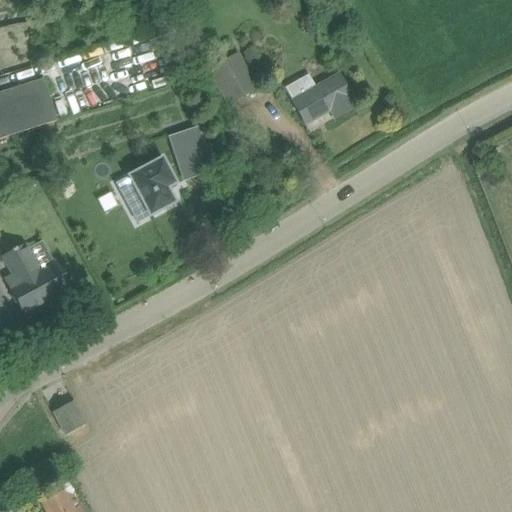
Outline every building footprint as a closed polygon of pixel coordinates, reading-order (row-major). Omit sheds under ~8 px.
[(149,1),(130,5),(132,15),(151,11),(149,1)] [(228,106),(257,89),(237,54),(208,70),(228,106)] [(316,89),(308,75),(285,89),(292,102),(292,103),(305,125),(330,111),(335,120),(356,108),(351,99),(352,99),(339,76),(316,89)] [(0,139),(56,122),(43,80),(0,93),(0,139)] [(198,127),(167,138),(177,166),(209,155),(198,127)] [(126,180),(116,185),(129,207),(142,200),(146,209),(150,216),(174,204),(170,196),(168,193),(166,189),(174,184),(162,161),(126,180)] [(25,246),(3,258),(14,277),(5,282),(25,319),(45,308),(42,302),(69,288),(55,263),(39,272),(25,246)] [(66,436),(85,426),(73,403),(53,413),(66,436)] [(72,509),(63,492),(42,503),(46,511),(85,511),(82,504),(72,509)]
